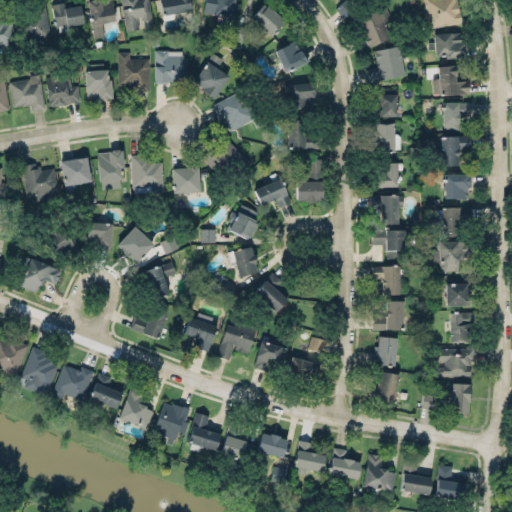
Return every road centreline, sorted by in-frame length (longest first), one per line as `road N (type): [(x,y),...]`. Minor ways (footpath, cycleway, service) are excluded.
road 1 (residential): [(0,299),(261,398),(494,442)]
road 2 (residential): [(485,511),(509,345),(498,0)]
road 3 (residential): [(309,0),(339,47),(348,85),(351,302),(334,415)]
road 4 (residential): [(0,140),(175,122)]
road 5 (residential): [(350,256),(294,253),(285,242),(298,225),(350,225)]
road 6 (residential): [(95,337),(112,287),(102,272),(85,277),(67,326)]
